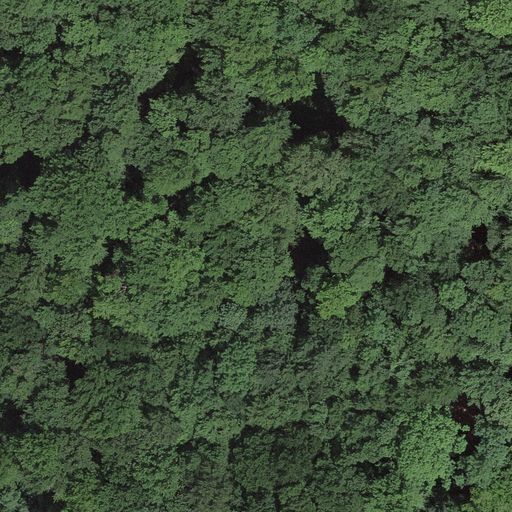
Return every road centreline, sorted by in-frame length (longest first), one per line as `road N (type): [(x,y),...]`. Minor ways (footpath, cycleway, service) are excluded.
road 1 (track): [(0,102),(181,202),(511,411)]
road 2 (track): [(511,278),(452,240),(363,152),(300,0)]
